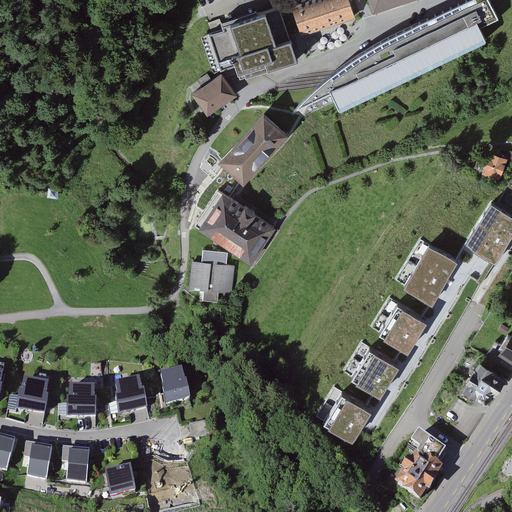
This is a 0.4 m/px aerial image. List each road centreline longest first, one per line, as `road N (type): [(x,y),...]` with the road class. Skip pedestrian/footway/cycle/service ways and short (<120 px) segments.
road 1 (residential): [(442,0),(266,80),(235,109),(191,176),(181,275),(162,304),(0,319)]
road 2 (residential): [(473,458),(415,423),(480,308)]
road 3 (residential): [(0,424),(75,438),(179,424)]
